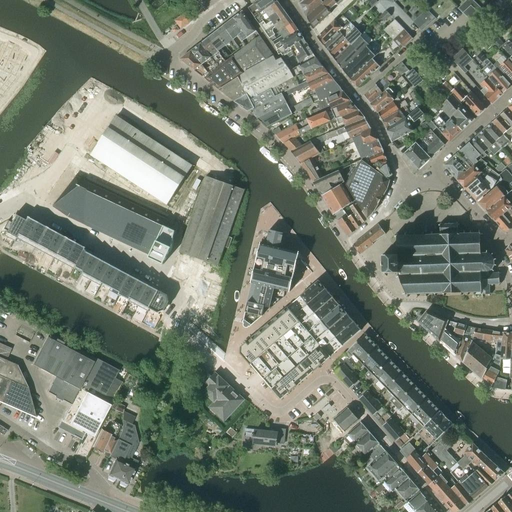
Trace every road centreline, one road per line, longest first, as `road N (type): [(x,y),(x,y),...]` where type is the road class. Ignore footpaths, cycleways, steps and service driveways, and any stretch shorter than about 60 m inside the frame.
road 1 (residential): [(167,282),(200,162),(112,105),(41,210)]
road 2 (residential): [(445,511),(331,380),(317,380),(277,413),(225,369)]
road 3 (residential): [(346,245),(285,151),(165,59),(170,51)]
road 4 (residential): [(285,0),(376,123),(402,186)]
road 5 (residential): [(320,272),(263,211),(237,334)]
road 6 (residential): [(368,330),(511,478)]
road 7 (residential): [(511,393),(487,388),(396,306)]
road 8 (residential): [(41,210),(167,282)]
road 9 (unknown): [(43,448),(50,407),(0,322)]
road 10 (residential): [(94,498),(100,484),(92,473),(0,418)]
